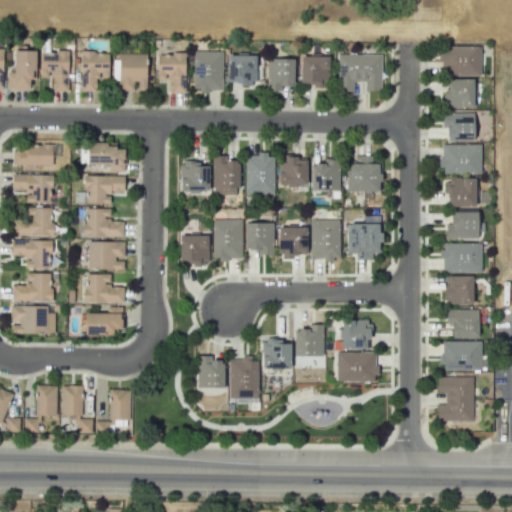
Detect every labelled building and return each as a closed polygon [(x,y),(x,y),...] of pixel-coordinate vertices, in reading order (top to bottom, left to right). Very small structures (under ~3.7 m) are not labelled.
[(439,76),(480,75),(479,46),(438,46),(439,76)] [(35,51),(10,50),(9,88),(29,89),(29,79),(35,79),(35,51)] [(222,51),(192,51),(192,91),(221,91),(222,51)] [(67,91),(67,52),(39,52),(39,78),(51,78),(51,91),(67,91)] [(108,78),(107,52),(79,52),(80,91),(95,91),(95,78),(108,78)] [(117,91),(132,91),(132,82),(137,82),(136,89),(146,89),(146,54),(118,54),(117,91)] [(184,92),(184,54),(156,54),(156,79),(169,79),(168,92),(184,92)] [(337,54),(336,90),(353,90),(353,81),(364,81),(364,90),(380,91),(381,55),(337,54)] [(226,83),(254,84),(255,55),(227,55),(226,83)] [(328,56),(299,56),(299,85),(328,85),(328,56)] [(294,59),(266,58),(265,90),(280,91),(280,85),(294,85),(294,59)] [(472,108),(473,79),(444,78),(443,107),(472,108)] [(444,140),(472,140),(472,113),(444,113),(444,140)] [(86,164),(108,164),(108,171),(123,171),(123,149),(112,149),(112,143),(86,143),(86,164)] [(11,164),(51,165),(52,144),(22,144),(22,150),(12,150),(11,164)] [(440,145),(440,174),(479,173),(479,144),(440,145)] [(244,194),(273,193),(272,153),(243,154),(244,194)] [(211,155),(211,194),(238,194),(238,160),(224,160),(224,156),(211,155)] [(354,155),(354,163),(347,163),(347,191),(380,191),(380,162),(370,162),(370,155),(354,155)] [(277,162),(277,185),(306,185),(306,160),(296,160),(296,157),(284,156),(284,162),(277,162)] [(310,190),(337,191),(338,159),(323,159),(323,164),(311,163),(310,190)] [(179,192),(208,191),(207,161),(178,162),(179,192)] [(50,174),(11,174),(11,190),(25,190),(24,202),(49,203),(50,174)] [(123,176),(84,176),(84,204),(109,204),(109,191),(123,191),(123,176)] [(474,177),(445,178),(445,193),(449,193),(449,207),(474,206),(474,177)] [(50,207),(26,208),(26,219),(12,219),(12,236),(51,235),(50,207)] [(122,236),(122,221),(109,221),(108,208),(82,208),(83,237),(122,236)] [(444,238),(476,239),(477,212),(449,211),(449,223),(445,223),(444,238)] [(211,259),(240,259),(240,219),(211,219),(211,259)] [(338,259),(338,219),(308,219),(309,259),(338,259)] [(272,254),(272,222),(245,223),(245,249),(257,249),(257,255),(272,254)] [(346,223),(345,253),(355,253),(354,259),(370,260),(370,252),(380,253),(380,224),(346,223)] [(277,256),(306,255),(305,226),(276,227),(277,256)] [(178,262),(206,263),(207,236),(178,235),(178,262)] [(49,240),(10,239),(10,256),(24,256),(24,268),(49,268),(49,240)] [(86,268),(122,269),(122,241),(86,241),(86,268)] [(440,272),(480,273),(480,243),(441,243),(440,272)] [(10,301),(49,302),(50,273),(24,273),(24,284),(11,283),(10,301)] [(122,287),(108,286),(109,274),(83,273),(82,301),(121,302),(122,287)] [(472,276),(444,275),(443,304),(471,304),(472,276)] [(53,333),(53,313),(45,313),(45,306),(9,305),(9,323),(9,333),(53,333)] [(121,306),(105,307),(105,312),(83,313),(84,335),(111,334),(111,329),(122,329),(121,306)] [(477,337),(477,309),(445,309),(445,323),(450,322),(450,337),(477,337)] [(367,348),(367,319),(340,320),(341,349),(367,348)] [(294,328),(295,356),(322,355),(321,324),(306,324),(306,328),(294,328)] [(290,368),(289,340),(260,341),(261,369),(290,368)] [(480,341),(441,341),(441,355),(440,355),(440,371),(480,370),(480,341)] [(374,382),(375,352),(335,351),(334,381),(374,382)] [(195,387),(224,387),(224,360),(210,360),(209,355),(195,355),(195,387)] [(257,358),(227,358),(227,399),(256,399),(257,358)] [(471,420),(471,377),(435,377),(435,393),(445,393),(445,404),(435,404),(435,420),(471,420)] [(54,416),(55,385),(34,385),(34,416),(54,416)] [(59,415),(80,416),(81,385),(60,385),(59,415)] [(12,394),(0,388),(0,421),(0,422),(12,394)] [(129,390),(108,389),(107,419),(128,420),(129,390)] [(18,431),(18,417),(5,418),(5,431),(18,431)] [(37,431),(36,418),(22,418),(23,432),(37,431)] [(76,432),(90,432),(90,418),(76,418),(76,432)]
